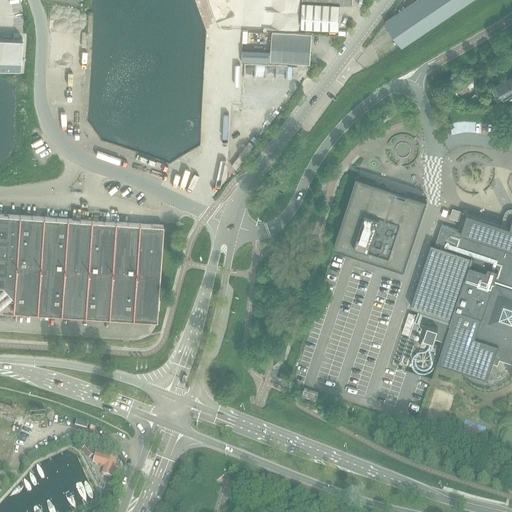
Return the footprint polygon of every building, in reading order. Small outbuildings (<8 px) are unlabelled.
[(352,4),(352,0),(302,0),(301,26),(339,28),(340,4),(352,4)] [(417,0),(385,22),(402,47),(470,0),(417,0)] [(242,49),(241,62),(243,62),(270,64),(271,61),(310,63),(310,57),(311,34),(272,32),(271,51),(242,49)] [(0,68),(20,70),(22,38),(0,36),(0,68)] [(504,98),(511,93),(511,85),(508,78),(497,84),(504,98)] [(467,82),(455,88),(459,96),(471,89),(467,82)] [(391,142),(395,152),(406,148),(402,138),(391,142)] [(236,169),(254,145),(249,141),(231,165),(236,169)] [(427,198),(357,175),(334,245),(404,268),(427,198)] [(457,214),(460,204),(441,199),(438,209),(457,214)] [(431,242),(410,305),(419,308),(415,320),(427,324),(423,335),(433,339),(433,337),(446,341),(440,359),(488,375),(494,358),(498,360),(500,355),(511,359),(511,211),(511,212),(510,212),(509,212),(509,213),(508,213),(508,214),(505,224),(467,212),(463,224),(465,224),(463,232),(456,229),(442,225),(435,243),(431,242)] [(0,213),(0,285),(3,286),(4,287),(0,290),(0,308),(0,309),(13,297),(14,299),(13,311),(157,321),(164,225),(0,213)] [(406,319),(405,321),(412,324),(413,324),(416,314),(409,312),(406,318),(406,319)] [(415,320),(411,331),(419,334),(422,323),(415,320)] [(302,394),(316,399),(318,393),(304,388),(302,394)] [(89,459),(93,456),(86,447),(82,450),(89,459)] [(111,477),(116,459),(107,457),(108,454),(96,451),(92,463),(104,466),(102,475),(111,477)]
